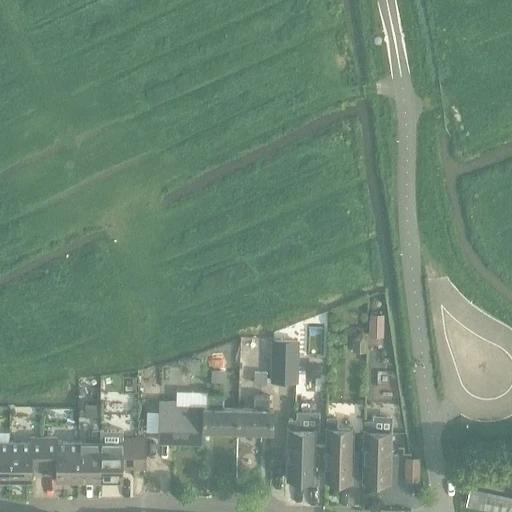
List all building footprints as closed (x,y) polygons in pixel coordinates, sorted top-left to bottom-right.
[(370,313),(369,335),(383,336),(384,313),(370,313)] [(312,330),(311,355),(324,355),(324,330),(312,330)] [(272,338),(271,381),(296,381),(297,338),(272,338)] [(353,338),(353,351),(366,351),(366,338),(353,338)] [(212,371),(212,382),(224,383),(225,371),(212,371)] [(254,372),(254,384),(267,384),(267,373),(254,372)] [(203,431),(238,432),(238,409),(224,408),(224,394),(208,394),(208,408),(176,407),(176,402),(160,401),(159,441),(198,442),(203,437),(203,431)] [(238,409),(238,432),(273,432),(273,410),(269,410),(270,396),(254,395),(253,409),(238,409)] [(336,418),(327,417),(325,480),(343,480),(343,484),(357,485),(358,462),(356,462),(356,451),(352,451),(353,429),(336,428),(336,418)] [(299,429),(299,419),(289,419),(287,479),(305,479),(305,483),(317,484),(318,464),(314,464),(315,430),(299,429)] [(374,421),(365,421),(363,481),(381,481),(381,485),(396,486),(397,464),(394,464),(394,454),(390,454),(391,432),(374,431),(374,421)] [(78,441),(78,480),(100,480),(100,430),(92,430),(92,442),(78,441)] [(100,430),(100,480),(123,480),(123,468),(134,468),(134,437),(121,437),(121,442),(108,442),(108,430),(100,430)] [(10,441),(10,480),(32,480),(32,468),(44,468),(44,437),(30,437),(30,441),(10,441)] [(44,437),(44,468),(56,468),(56,480),(78,480),(78,441),(58,441),(58,437),(44,437)] [(134,437),(134,468),(146,468),(146,437),(134,437)] [(0,479),(10,480),(10,441),(0,441),(0,479)] [(406,458),(405,480),(419,481),(419,459),(406,458)] [(511,511),(511,501),(486,496),(487,495),(470,492),(466,506),(497,511),(511,511)]
